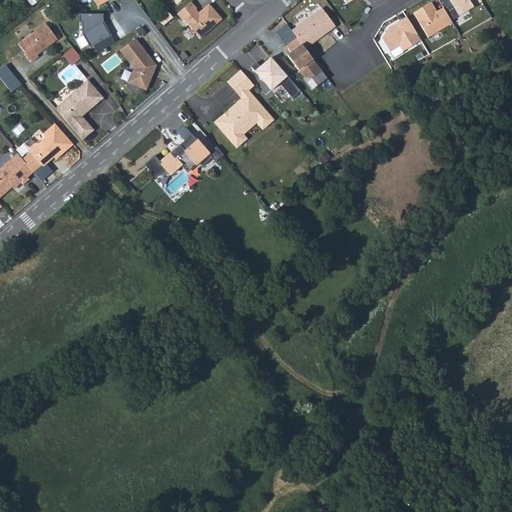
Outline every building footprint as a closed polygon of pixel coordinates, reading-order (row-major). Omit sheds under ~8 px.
[(454,18),(482,1),(481,0),(449,0),(452,4),(447,7),(454,18)] [(191,3),(177,15),(183,21),(184,21),(200,39),(222,20),(209,5),(199,14),(196,16),(193,12),(196,10),(197,9),(191,3)] [(432,3),(414,13),(428,38),(453,23),(446,11),(439,15),(432,3)] [(322,8),(292,30),(297,37),(305,48),(335,26),(322,8)] [(103,21),(103,15),(80,14),(80,23),(82,23),(82,34),(91,48),(94,46),(107,38),(111,35),(107,28),(106,28),(103,24),(103,21)] [(406,17),(388,28),(381,39),(389,52),(399,46),(402,52),(420,41),(406,17)] [(17,45),(31,64),(38,58),(36,56),(57,41),(45,25),(17,45)] [(141,29),(135,33),(139,39),(146,35),(141,29)] [(305,48),(297,37),(286,45),(291,52),(287,55),(306,81),(322,70),(305,48)] [(111,45),(107,38),(94,46),(98,52),(111,45)] [(135,40),(120,51),(134,69),(129,84),(146,91),(155,67),(135,40)] [(75,66),(85,58),(76,47),(66,55),(75,66)] [(258,64),(253,68),(263,80),(271,74),(284,89),(292,82),(273,59),(266,64),(268,66),(263,70),(258,64)] [(77,66),(99,87),(105,81),(84,60),(77,66)] [(20,87),(3,69),(0,71),(0,83),(10,94),(20,87)] [(241,70),(228,81),(242,98),(244,100),(216,124),(234,145),(243,138),(239,133),(257,118),(263,125),(271,117),(247,90),(253,84),(241,70)] [(64,106),(56,113),(76,134),(87,124),(81,118),(79,116),(86,110),(88,111),(102,99),(86,81),(64,100),(64,106)] [(242,98),(214,122),(216,124),(244,100),(242,98)] [(54,110),(56,113),(64,106),(64,100),(54,110)] [(234,145),(236,147),(246,138),(242,134),(256,121),(262,128),(273,119),(271,117),(263,125),(257,118),(239,133),(243,138),(234,145)] [(29,151),(21,159),(32,171),(40,164),(41,165),(52,156),(54,154),(53,152),(55,150),(59,154),(70,143),(52,123),(40,134),(43,137),(36,143),(33,143),(28,147),(28,150),(29,151)] [(183,123),(176,129),(185,140),(192,133),(183,123)] [(76,134),(82,141),(93,131),(87,124),(76,134)] [(155,154),(144,163),(156,176),(166,167),(171,174),(181,165),(188,172),(199,162),(203,166),(213,157),(216,161),(224,154),(216,146),(209,152),(192,133),(185,140),(161,161),(155,154)] [(16,153),(10,158),(26,176),(32,171),(21,159),(16,153)] [(10,158),(0,166),(0,196),(14,184),(16,185),(20,181),(22,183),(28,178),(26,176),(10,158)]
